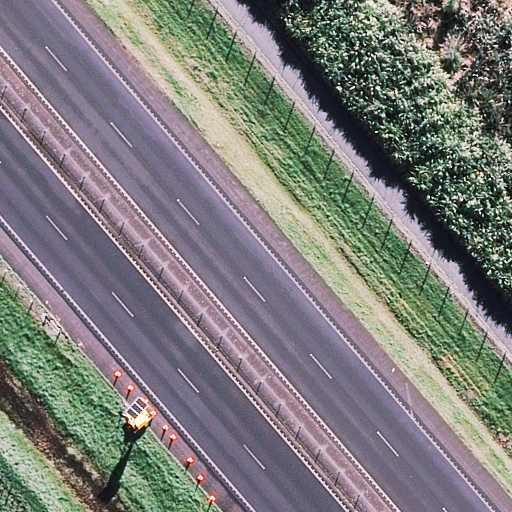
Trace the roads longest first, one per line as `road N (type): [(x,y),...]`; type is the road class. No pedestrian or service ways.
road 1 (motorway): [(7,0),(448,511)]
road 2 (motorway): [(300,511),(0,160)]
